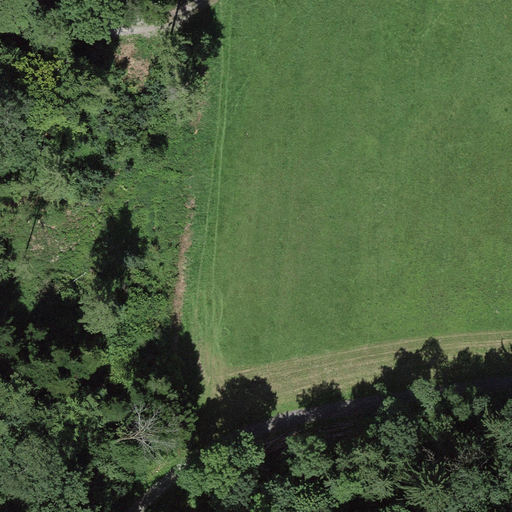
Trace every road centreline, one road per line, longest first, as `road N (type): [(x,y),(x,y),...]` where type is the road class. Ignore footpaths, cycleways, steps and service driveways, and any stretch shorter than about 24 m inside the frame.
road 1 (track): [(151,511),(292,442),(414,408),(511,397)]
road 2 (track): [(194,0),(141,19),(0,30)]
